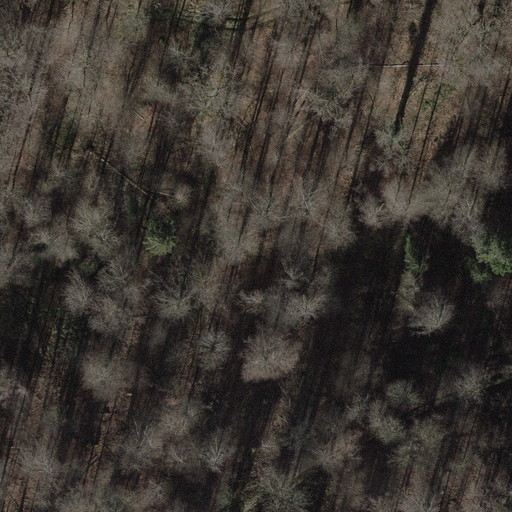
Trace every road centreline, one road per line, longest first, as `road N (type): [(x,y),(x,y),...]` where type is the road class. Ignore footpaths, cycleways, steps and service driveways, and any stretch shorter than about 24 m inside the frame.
road 1 (track): [(246,511),(403,416),(511,369)]
road 2 (track): [(336,0),(235,25),(149,10)]
